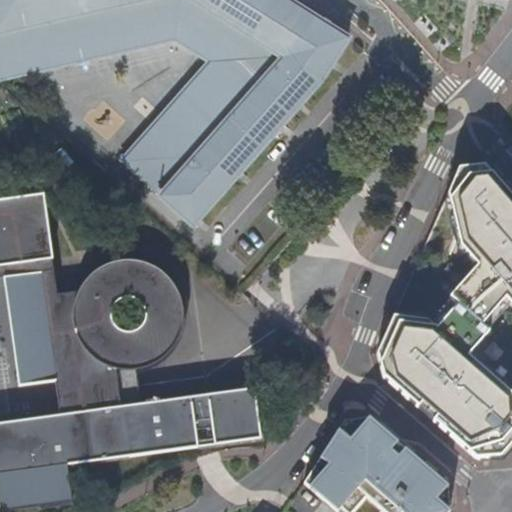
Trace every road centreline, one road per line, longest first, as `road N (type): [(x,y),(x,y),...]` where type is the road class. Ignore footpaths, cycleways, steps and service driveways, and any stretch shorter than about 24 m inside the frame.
road 1 (residential): [(468,116),(389,267),(352,377)]
road 2 (unknown): [(395,35),(204,247)]
road 3 (residential): [(352,377),(260,487),(203,511)]
road 4 (residential): [(352,377),(497,503)]
road 5 (residential): [(352,0),(371,10),(468,116)]
